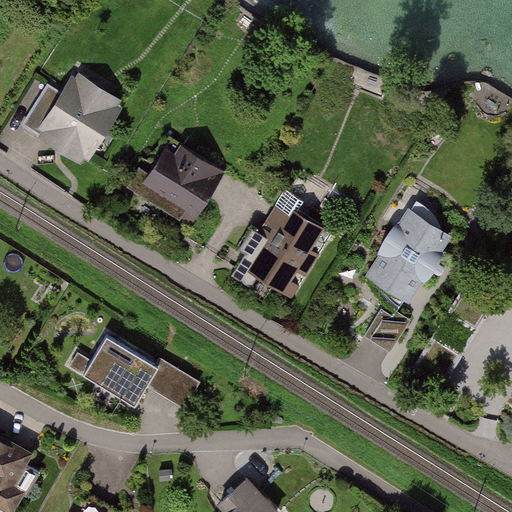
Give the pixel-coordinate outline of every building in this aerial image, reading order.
[(124,103),(81,75),(77,81),(73,78),(64,92),(50,83),(21,128),(83,167),(86,161),(90,164),(125,110),(121,108),(124,103)] [(227,171),(180,143),(173,155),(163,149),(148,174),(139,168),(127,189),(179,220),(182,214),(195,222),(227,171)] [(254,281),(292,302),(320,256),(312,252),(325,231),(278,203),(265,225),(274,231),(246,276),(254,281)] [(452,234),(406,204),(362,273),(409,302),(435,261),(452,234)] [(274,231),(265,225),(259,234),(251,229),(237,252),(244,257),(231,278),(249,290),(254,281),(246,276),(274,231)] [(409,374),(439,394),(503,296),(472,277),(409,374)] [(377,347),(391,355),(411,322),(385,306),(364,339),(377,347)] [(155,366),(100,331),(85,354),(76,348),(65,366),(131,407),(144,386),(180,409),(198,382),(160,358),(155,366)] [(33,449),(0,431),(0,510),(3,511),(12,511),(25,489),(15,484),(33,449)] [(278,511),(246,471),(215,496),(227,511),(278,511)]
